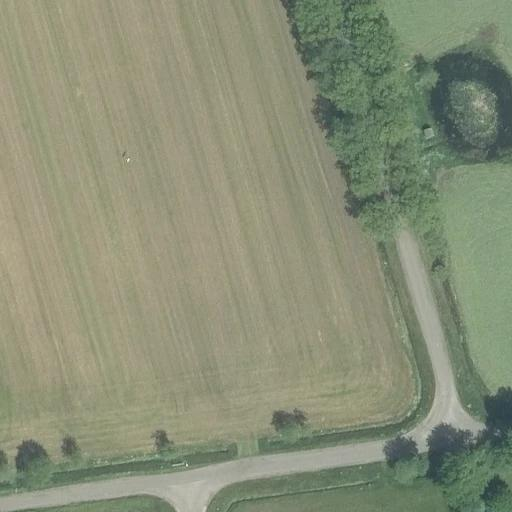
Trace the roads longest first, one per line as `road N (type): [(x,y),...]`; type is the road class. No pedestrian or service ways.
road 1 (unclassified): [(461,439),(332,0)]
road 2 (unclassified): [(179,480),(461,439)]
road 3 (unclassified): [(0,506),(179,480)]
